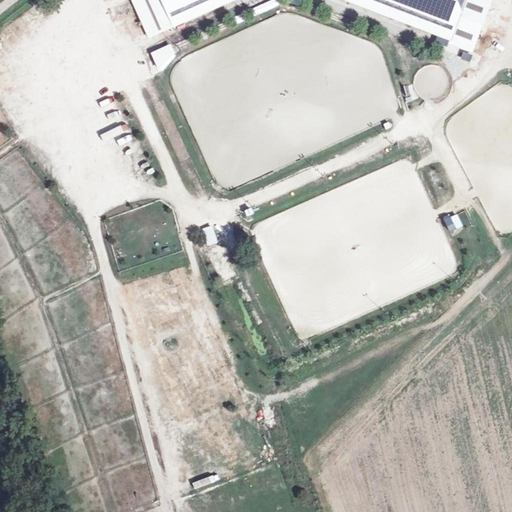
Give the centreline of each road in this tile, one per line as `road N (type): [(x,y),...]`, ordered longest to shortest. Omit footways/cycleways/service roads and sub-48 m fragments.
road 1 (unknown): [(94,10),(188,187),(215,211)]
road 2 (unknown): [(94,10),(0,90)]
